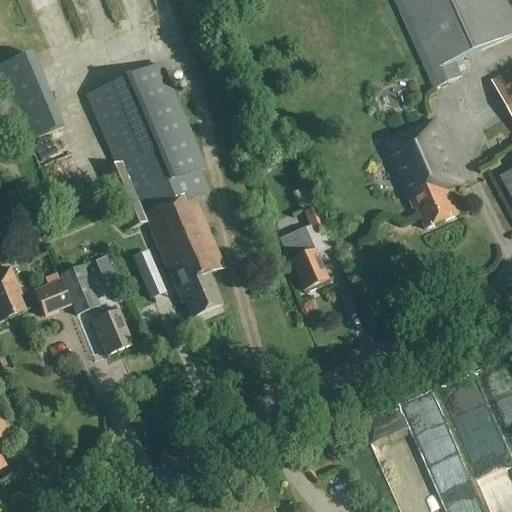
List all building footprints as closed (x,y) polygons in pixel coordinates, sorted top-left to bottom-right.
[(119,0),(128,22),(148,14),(142,0),(119,0)] [(395,0),(436,91),(461,80),(454,65),(511,39),(511,17),(504,0),(395,0)] [(0,69),(0,83),(26,145),(63,130),(32,56),(0,69)] [(191,320),(222,307),(208,276),(224,270),(193,199),(208,192),(198,169),(203,167),(158,62),(82,95),(112,165),(100,169),(127,232),(145,225),(181,307),(185,305),(191,320)] [(511,70),(490,83),(511,121),(511,70)] [(426,232),(458,218),(447,192),(461,186),(434,124),(386,146),(414,209),(416,209),(426,232)] [(511,173),(500,180),(511,200),(511,173)] [(91,203),(88,196),(81,181),(48,195),(58,217),(91,203)] [(324,232),(304,189),(284,199),(291,216),(300,212),(312,238),(324,232)] [(5,196),(8,204),(17,201),(13,193),(5,196)] [(306,237),(305,237),(302,231),(277,242),(301,295),(327,283),(306,237)] [(134,268),(148,302),(164,295),(150,262),(134,268)] [(77,317),(98,308),(82,269),(61,278),(77,317)] [(0,323),(24,314),(17,297),(20,296),(10,271),(0,275),(0,323)] [(31,294),(43,321),(68,310),(57,283),(31,294)] [(105,359),(131,347),(117,314),(91,325),(105,359)] [(120,367),(107,382),(117,391),(130,376),(120,367)] [(374,435),(364,438),(392,511),(402,511),(400,504),(427,493),(399,490),(391,470),(404,471),(408,480),(411,451),(405,434),(384,432),(381,454),(374,435)] [(440,511),(480,511),(459,463),(415,482),(415,483),(426,478),(440,511)]
